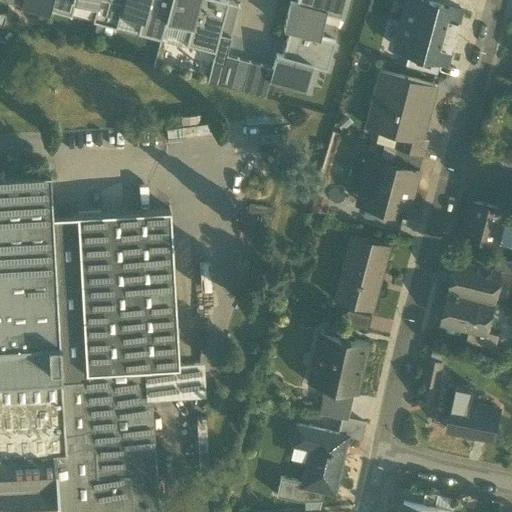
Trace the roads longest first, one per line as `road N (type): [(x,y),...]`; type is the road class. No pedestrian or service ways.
road 1 (residential): [(380,462),(449,168)]
road 2 (residential): [(449,168),(494,0)]
road 3 (residential): [(380,462),(511,489)]
